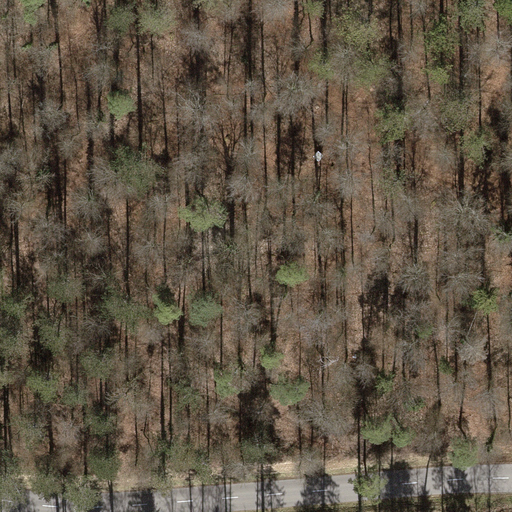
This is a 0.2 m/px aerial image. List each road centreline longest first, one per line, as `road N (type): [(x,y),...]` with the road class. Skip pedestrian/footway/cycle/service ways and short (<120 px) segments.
road 1 (unclassified): [(511,485),(395,486),(195,505),(0,501)]
road 2 (track): [(256,0),(371,124),(511,192)]
